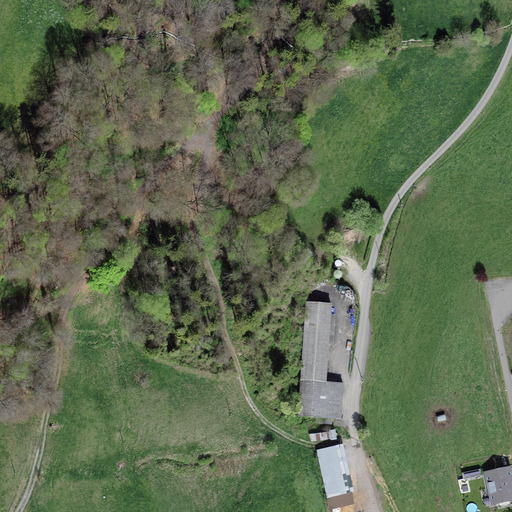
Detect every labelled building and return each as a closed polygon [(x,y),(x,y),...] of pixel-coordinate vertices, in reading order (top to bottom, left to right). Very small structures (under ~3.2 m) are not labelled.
[(341,419),(343,385),(326,384),(331,305),(306,304),(299,416),(341,419)] [(316,439),(337,437),(336,430),(315,433),(316,439)] [(329,493),(349,488),(340,449),(320,454),(329,493)] [(511,500),(511,481),(509,469),(486,473),(488,488),(489,487),(492,504),(511,500)] [(472,478),(470,471),(462,473),(463,480),(472,478)]
